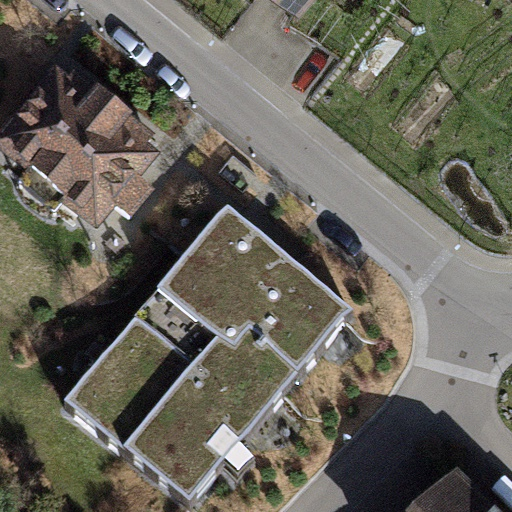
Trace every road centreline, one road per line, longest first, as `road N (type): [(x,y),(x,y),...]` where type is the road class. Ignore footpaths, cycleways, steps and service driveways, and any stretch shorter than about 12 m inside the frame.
road 1 (residential): [(511,309),(438,271),(111,0)]
road 2 (residential): [(320,511),(441,387)]
